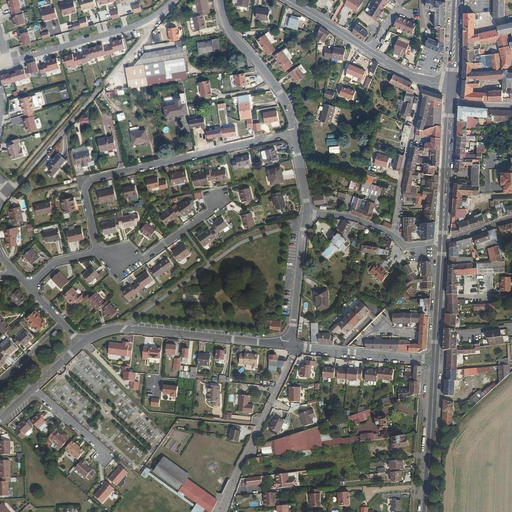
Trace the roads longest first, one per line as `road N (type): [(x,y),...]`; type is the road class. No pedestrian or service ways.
road 1 (residential): [(85,184),(293,132)]
road 2 (residential): [(81,343),(127,329),(292,346)]
road 3 (residential): [(6,63),(137,25),(175,0)]
road 4 (residential): [(292,346),(222,511)]
road 5 (residential): [(395,239),(417,79)]
road 6 (residential): [(219,0),(230,34),(283,99),(293,132)]
road 7 (secondary): [(417,79),(285,0)]
road 8 (primary): [(426,511),(434,362)]
road 9 (residential): [(98,251),(135,263),(218,198)]
road 10 (residential): [(292,346),(434,362)]
road 11 (primary): [(441,240),(450,101)]
road 12 (residential): [(292,346),(307,213)]
road 13 (primary): [(434,362),(441,240)]
